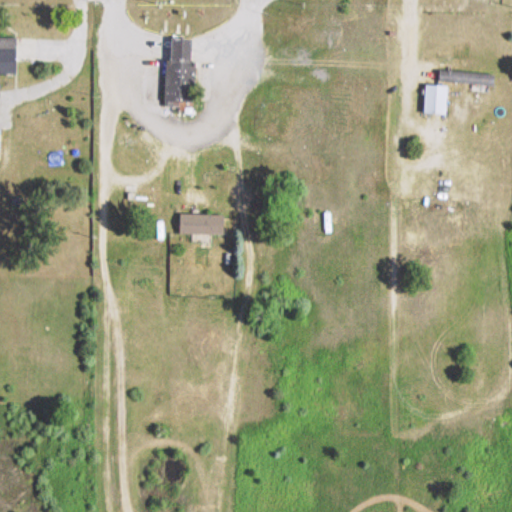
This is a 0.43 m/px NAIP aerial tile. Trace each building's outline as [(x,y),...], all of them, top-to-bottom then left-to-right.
[(0,73),(22,73),(21,37),(0,36),(0,73)] [(175,59),(175,37),(196,37),(196,59),(175,59)] [(196,59),(200,59),(200,105),(168,104),(168,59),(175,59),(196,59)] [(450,114),(451,82),(498,84),(498,73),(441,70),(440,84),(428,83),(427,113),(450,114)] [(228,213),(181,213),(181,234),(228,234),(228,213)]
